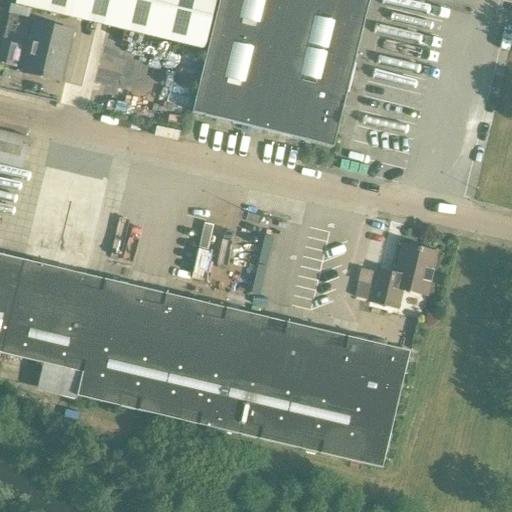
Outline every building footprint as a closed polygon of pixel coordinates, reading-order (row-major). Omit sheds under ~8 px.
[(17,0),(16,7),(204,51),(216,0),(17,0)] [(333,149),(338,130),(370,0),(220,0),(192,114),(333,149)] [(73,32),(35,23),(23,74),(60,83),(73,32)] [(0,164),(18,169),(23,170),(31,139),(0,131),(0,164)] [(369,300),(369,301),(388,306),(393,288),(427,296),(437,254),(402,245),(395,275),(376,270),(372,285),(369,300)] [(410,352),(246,313),(0,255),(0,353),(83,374),(78,397),(383,469),(410,352)] [(358,282),(365,283),(370,285),(373,272),(360,269),(357,281),(358,282)] [(372,285),(370,285),(365,283),(358,282),(355,297),(369,300),(372,285)]
